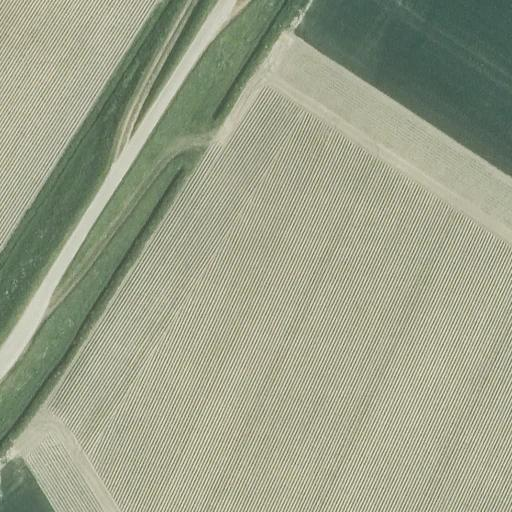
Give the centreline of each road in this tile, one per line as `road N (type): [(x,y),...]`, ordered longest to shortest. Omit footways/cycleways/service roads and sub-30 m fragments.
road 1 (unclassified): [(0,373),(229,0)]
road 2 (track): [(7,362),(22,358),(187,141),(217,150)]
road 3 (track): [(197,0),(131,127),(126,163)]
